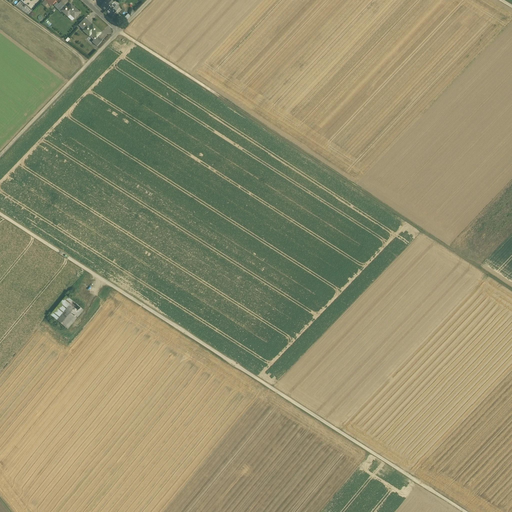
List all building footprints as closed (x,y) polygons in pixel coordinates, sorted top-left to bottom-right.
[(32,11),(21,1),(16,6),(28,15),(32,11)] [(109,4),(106,1),(103,4),(100,7),(106,12),(111,6),(109,4)] [(65,7),(60,3),(55,8),(61,13),(62,12),(61,11),(65,7)] [(79,13),(71,5),(67,9),(65,7),(61,11),(62,12),(67,17),(70,15),(74,19),(79,13)] [(115,9),(111,6),(106,12),(112,17),(117,11),(115,9)] [(92,25),(87,21),(83,25),(81,23),(78,26),(83,31),(87,27),(89,29),(92,25)] [(101,33),(92,25),(89,29),(87,27),(83,31),(89,37),(93,33),(97,37),(98,37),(101,33)] [(97,37),(93,33),(89,37),(94,41),(97,37)] [(102,41),(98,37),(97,37),(94,41),(92,43),(97,47),(102,41)] [(81,309),(66,297),(50,316),(65,328),(81,309)]
